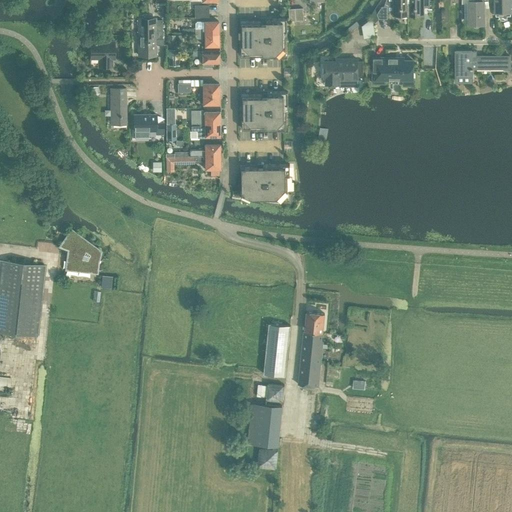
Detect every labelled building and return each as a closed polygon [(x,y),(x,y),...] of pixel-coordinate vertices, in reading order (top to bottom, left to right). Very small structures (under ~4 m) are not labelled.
[(386,0),(385,4),(385,7),(387,7),(387,13),(394,13),(394,15),(400,15),(400,18),(409,18),(408,0),(386,0)] [(408,0),(409,18),(418,18),(418,15),(423,15),(423,4),(430,4),(429,0),(408,0)] [(469,0),(469,2),(469,24),(472,24),(473,26),(475,28),(478,28),(480,26),(481,24),(484,24),(484,2),(483,2),(483,0),(469,0)] [(495,0),(495,16),(499,16),(500,19),(502,20),(504,20),(506,18),(507,16),(510,16),(510,0),(495,0)] [(194,5),(194,18),(208,18),(208,5),(194,5)] [(382,7),(377,15),(379,19),(387,19),(387,13),(387,7),(385,7),(382,7)] [(289,9),(290,21),(304,20),(303,8),(289,9)] [(82,34),(96,34),(96,12),(82,12),(82,34)] [(240,22),(241,56),(263,56),(263,57),(285,57),(285,38),(284,32),(286,32),(286,19),(260,19),(260,21),(240,22)] [(155,43),(162,42),(161,20),(147,20),(136,20),(136,32),(137,54),(155,54),(155,43)] [(195,29),(182,29),(182,33),(194,33),(194,34),(218,33),(218,21),(204,21),(196,21),(195,23),(195,29)] [(218,33),(194,34),(194,38),(201,38),(201,36),(204,36),(204,46),(218,46),(218,33)] [(167,35),(166,48),(174,48),(175,36),(167,35)] [(98,66),(111,66),(111,58),(113,58),(113,42),(90,42),(90,58),(98,58),(98,66)] [(168,50),(168,66),(176,66),(176,58),(178,58),(178,49),(168,50)] [(192,51),(192,56),(199,56),(199,53),(202,53),(202,63),(202,67),(212,67),(212,63),(218,63),(218,50),(192,51)] [(472,51),(456,51),(456,77),(456,82),(471,82),(471,77),(472,77),(472,70),(473,70),(473,69),(510,69),(510,56),(477,56),(472,56),(472,51)] [(395,58),(373,58),(373,75),(385,75),(385,80),(403,80),(403,86),(415,86),(415,79),(413,79),(413,61),(404,61),(403,61),(403,62),(395,62),(395,58)] [(336,62),(324,62),(324,79),(326,79),(326,84),(339,84),(348,84),(348,79),(357,79),(357,77),(363,76),(363,61),(357,61),(357,59),(343,59),(343,62),(336,62)] [(283,68),(283,79),(291,79),(291,68),(283,68)] [(218,83),(202,84),(202,94),(219,94),(218,83)] [(177,92),(190,92),(190,84),(177,84),(177,92)] [(87,87),(87,95),(97,96),(97,88),(87,87)] [(110,89),(110,106),(112,106),(113,124),(126,124),(126,101),(124,101),(124,88),(110,89)] [(286,105),(288,105),(287,91),(261,92),(261,94),(241,94),(242,128),(264,128),(264,130),(286,129),(286,111),(286,105)] [(219,94),(202,94),(202,104),(219,104),(219,94)] [(204,110),(191,110),(191,124),(194,124),(219,123),(219,120),(219,111),(204,111),(204,110)] [(134,114),(134,131),(134,137),(148,137),(148,131),(156,131),(156,134),(163,134),(163,123),(156,123),(156,114),(134,114)] [(194,124),(191,124),(191,137),(192,137),(204,137),(204,136),(219,136),(219,127),(219,123),(194,124)] [(198,149),(189,149),(189,152),(189,157),(195,157),(219,156),(219,151),(221,150),(221,146),(219,145),(219,144),(204,144),(204,149),(201,149),(201,147),(198,147),(198,149)] [(219,156),(195,157),(195,161),(201,161),(201,162),(203,163),(204,163),(204,169),(210,169),(210,175),(217,175),(218,174),(218,169),(219,169),(219,167),(221,166),(221,162),(219,161),(219,156)] [(152,163),(152,173),(160,173),(160,163),(152,163)] [(290,176),(290,164),(263,164),(258,164),(258,167),(242,167),(242,194),(258,194),(258,200),(267,200),(267,201),(279,203),(279,200),(288,200),(288,176),(290,176)] [(66,269),(90,272),(90,269),(96,270),(97,260),(95,259),(100,252),(71,231),(61,245),(60,245),(65,247),(64,249),(65,251),(66,253),(71,253),(70,257),(67,256),(66,269)] [(0,332),(37,336),(44,265),(0,260),(0,332)] [(102,276),(101,287),(111,288),(112,277),(102,276)] [(322,332),(324,313),(307,312),(305,330),(303,330),(298,384),(318,386),(322,347),(327,348),(327,344),(322,344),(323,332),(322,332)] [(269,323),(267,344),(263,374),(285,376),(288,344),(290,325),(269,323)] [(365,389),(365,381),(353,380),(352,388),(365,389)] [(372,406),(373,399),(347,396),(345,411),(372,413),(372,406)] [(247,442),(277,445),(281,405),(251,402),(247,442)] [(257,466),(275,468),(278,449),(259,447),(257,466)]
